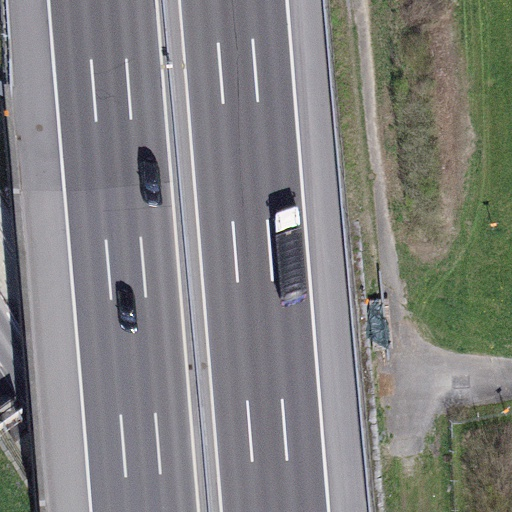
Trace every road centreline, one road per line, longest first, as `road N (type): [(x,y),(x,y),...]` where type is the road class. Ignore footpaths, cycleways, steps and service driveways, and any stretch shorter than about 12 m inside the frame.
road 1 (motorway): [(273,511),(232,0)]
road 2 (motorway): [(104,0),(144,511)]
road 3 (secondary): [(131,511),(0,303)]
road 4 (track): [(511,377),(414,384),(425,511)]
